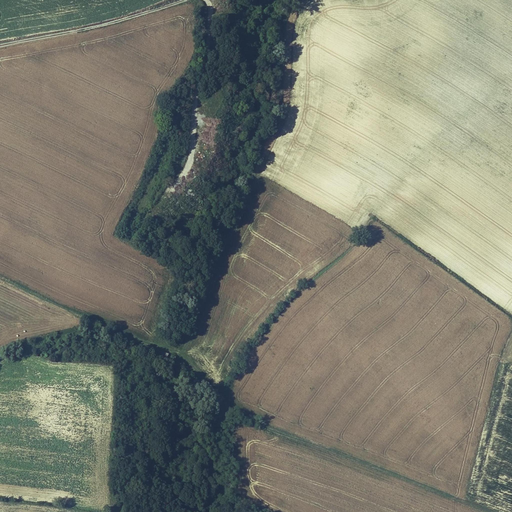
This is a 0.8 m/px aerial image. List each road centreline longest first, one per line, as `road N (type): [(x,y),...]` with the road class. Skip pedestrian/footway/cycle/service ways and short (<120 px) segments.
road 1 (track): [(0,44),(182,0)]
road 2 (track): [(203,0),(210,12),(189,161)]
